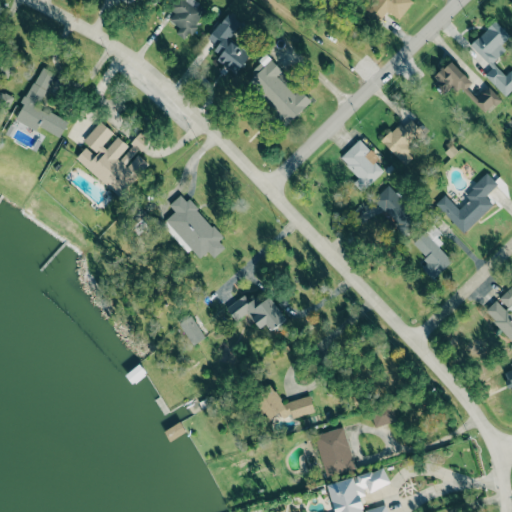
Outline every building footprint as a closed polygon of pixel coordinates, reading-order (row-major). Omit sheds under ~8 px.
[(169,20),(179,28),(175,33),(184,40),(207,10),(193,0),(175,0),(170,8),(175,12),(169,20)] [(364,13),(374,0),(409,0),(411,1),(398,18),(387,10),(376,23),(364,13)] [(236,74),(250,55),(228,38),(241,22),(228,13),(219,25),(227,30),(213,49),(220,55),(216,59),(236,74)] [(492,68),(485,75),(505,96),(511,89),(511,69),(505,76),(492,62),(506,50),(501,45),(510,36),(495,21),(470,45),(492,68)] [(472,81),(451,61),(431,82),(444,95),(453,85),(484,115),(500,98),(488,87),(477,98),(466,87),(472,81)] [(54,73),(40,66),(15,120),(37,130),(38,127),(60,137),(68,121),(38,107),(54,73)] [(0,111),(5,114),(13,97),(0,90),(0,111)] [(381,140),(404,164),(414,155),(405,146),(422,131),(411,119),(403,126),(400,123),(381,140)] [(123,197),(148,163),(137,154),(128,166),(125,164),(137,148),(142,152),(150,140),(139,132),(129,146),(114,135),(115,133),(99,121),(83,143),(86,146),(75,161),(123,197)] [(359,178),(353,183),(361,192),(383,171),(374,161),(377,158),(359,139),(339,158),(359,178)] [(435,204),(463,233),(493,204),(485,196),(498,184),(487,173),(465,194),(469,199),(459,209),(445,195),(435,204)] [(374,198),(395,221),(410,208),(388,185),(374,198)] [(199,259),(208,251),(213,258),(225,248),(219,241),(222,238),(183,193),(169,204),(175,212),(166,219),(199,259)] [(422,268),(433,279),(452,261),(438,247),(445,240),(434,229),(415,247),(429,261),(422,268)] [(511,341),(511,303),(511,302),(511,291),(509,288),(497,299),(484,311),(511,341)] [(270,296),(261,302),(257,296),(249,301),(245,295),(226,308),(235,321),(248,312),(259,329),(266,324),(270,330),(286,320),(270,296)] [(204,339),(193,315),(180,321),(191,345),(204,339)] [(314,412),(309,396),(280,404),(276,388),(256,393),(263,420),(280,415),(281,418),(292,415),(292,418),(314,412)] [(396,421),(392,406),(370,412),(375,427),(396,421)] [(327,478),(356,468),(342,426),(313,436),(327,478)] [(387,511),(386,504),(364,510),(359,493),(389,486),(385,469),(327,483),(334,511),(387,511)]
